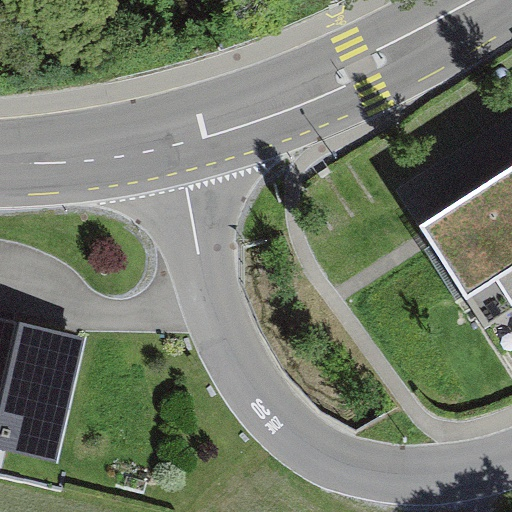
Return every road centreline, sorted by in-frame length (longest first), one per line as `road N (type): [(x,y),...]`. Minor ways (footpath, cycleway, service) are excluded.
road 1 (residential): [(171,141),(227,342),(281,423),(312,451),(387,477),(511,461)]
road 2 (secondary): [(171,141),(362,68),(472,0)]
road 3 (secondary): [(0,168),(171,141)]
